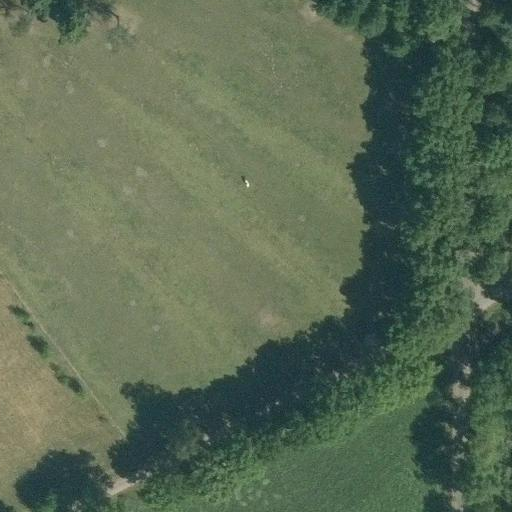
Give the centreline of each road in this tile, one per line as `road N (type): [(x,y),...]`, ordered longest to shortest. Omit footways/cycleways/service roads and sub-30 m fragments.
road 1 (unclassified): [(74,511),(458,309)]
road 2 (unclassified): [(458,309),(464,0)]
road 3 (unclassified): [(455,511),(458,309)]
